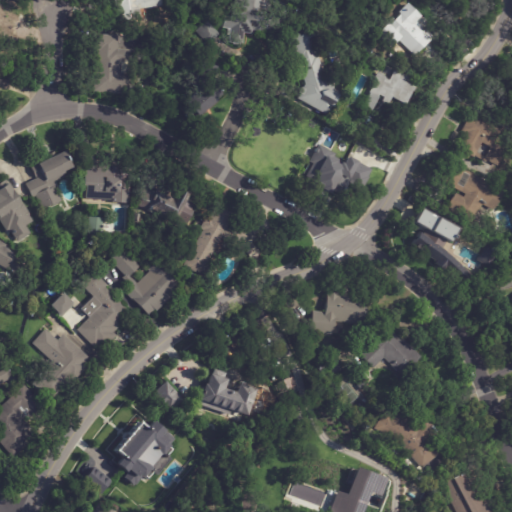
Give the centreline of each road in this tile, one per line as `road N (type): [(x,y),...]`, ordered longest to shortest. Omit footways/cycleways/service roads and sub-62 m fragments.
road 1 (tertiary): [(24,511),(99,404),(179,334),(349,243),(373,221),(506,0)]
road 2 (residential): [(511,458),(462,338),(421,288),(123,120),(52,111)]
road 3 (residential): [(0,505),(27,115),(52,111)]
